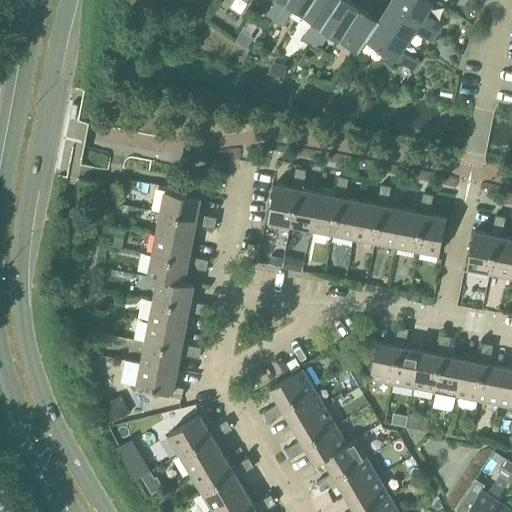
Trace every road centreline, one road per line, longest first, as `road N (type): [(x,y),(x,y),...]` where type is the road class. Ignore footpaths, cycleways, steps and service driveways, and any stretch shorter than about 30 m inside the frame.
road 1 (tertiary): [(105,511),(36,383),(22,303),(29,184),(68,0)]
road 2 (tertiary): [(42,0),(0,217)]
road 3 (tertiary): [(0,343),(10,388),(74,511)]
road 4 (residential): [(471,173),(506,21),(497,0)]
road 5 (residential): [(301,511),(246,442),(229,377)]
road 6 (residential): [(345,310),(229,377)]
road 7 (residential): [(237,300),(249,170)]
